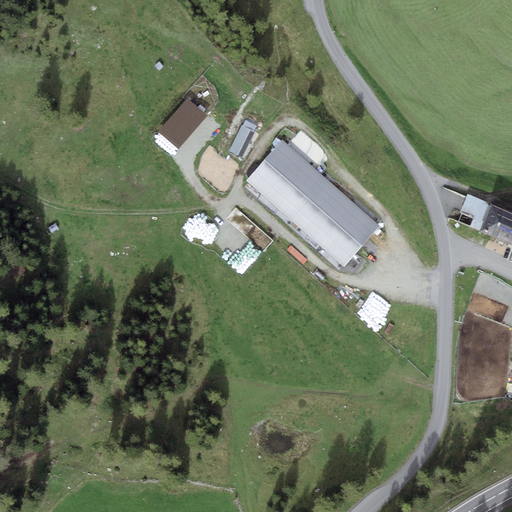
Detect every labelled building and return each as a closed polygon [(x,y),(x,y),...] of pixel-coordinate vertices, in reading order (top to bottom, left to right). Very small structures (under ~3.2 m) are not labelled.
[(187,99),(158,132),(179,150),(208,116),(187,99)] [(241,161),(257,129),(244,122),(228,155),(241,161)] [(282,140),(246,181),(345,266),(381,226),(282,140)] [(511,212),(491,203),(479,232),(511,245),(511,212)] [(255,229),(227,261),(243,275),(271,242),(255,229)]
